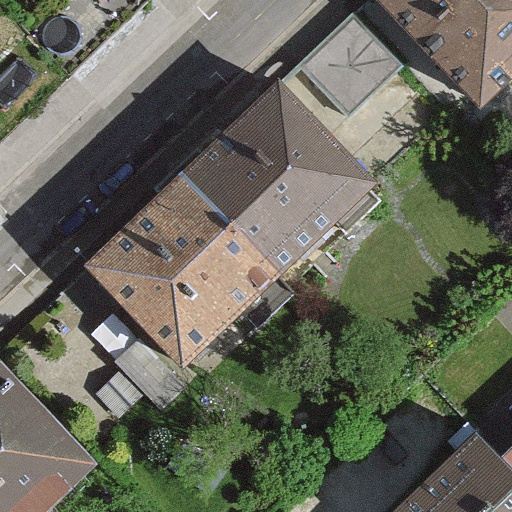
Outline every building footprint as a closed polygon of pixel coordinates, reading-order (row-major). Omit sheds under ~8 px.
[(59,0),(0,56),(0,144),(151,0),(59,0)] [(511,0),(371,0),(368,4),(461,102),(477,119),(511,86),(511,0)] [(355,23),(306,69),(349,115),(399,69),(355,23)] [(275,93),(175,189),(271,290),(372,194),(275,93)] [(175,189),(79,279),(175,380),(271,290),(175,189)] [(0,368),(0,511),(55,511),(97,472),(0,368)] [(438,486),(464,511),(511,511),(511,463),(508,459),(487,438),(438,486)] [(464,511),(438,486),(411,511),(464,511)]
